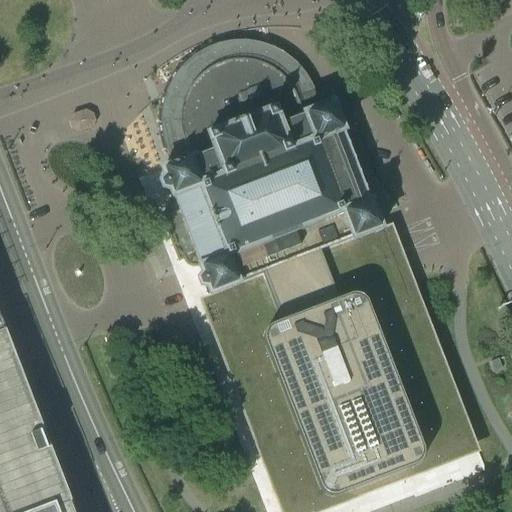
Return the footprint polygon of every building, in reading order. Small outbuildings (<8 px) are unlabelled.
[(470,0),(471,12),(491,5),(494,8),(499,8),(504,6),(505,7),(508,3),(507,2),(507,0),(506,0),(470,0)] [(164,178),(159,184),(162,190),(168,191),(172,200),(168,203),(167,204),(165,207),(165,211),(165,213),(166,216),(161,218),(178,261),(183,259),(184,262),(185,263),(187,265),(188,266),(191,267),(193,267),(195,267),(198,267),(200,272),(195,280),(194,281),(197,289),(197,290),(208,292),(209,295),(209,296),(291,511),(303,511),(464,450),(409,305),(398,278),(387,283),(369,235),(380,231),(372,209),(342,133),(352,129),(351,128),(335,85),(315,93),(300,98),(294,87),(287,77),(277,69),(266,63),(255,59),(242,57),(230,58),(218,61),(206,66),(196,74),(188,83),(182,94),(177,105),(175,118),(176,130),(179,142),(179,145),(175,146),(182,163),(174,166),(171,167),(170,167),(162,170),(161,171),(164,178)] [(78,132),(90,128),(93,122),(91,116),(85,113),(73,117),(70,123),(72,129),(78,132)] [(54,123),(23,134),(32,157),(63,146),(54,123)] [(39,426),(36,418),(3,333),(0,334),(0,511),(72,511),(69,505),(39,426)]
